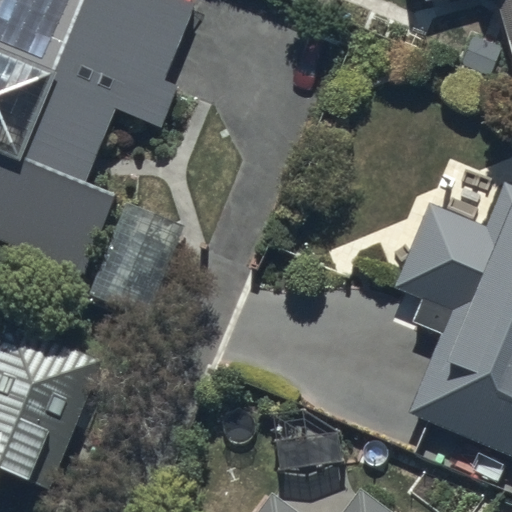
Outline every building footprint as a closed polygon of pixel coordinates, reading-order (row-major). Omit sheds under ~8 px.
[(0,0),(0,239),(82,274),(114,188),(86,178),(115,104),(163,125),(179,81),(163,73),(192,0),(0,0)] [(511,0),(497,0),(511,51),(511,0)] [(441,329),(407,406),(511,453),(511,182),(503,179),(485,223),(429,200),(394,284),(421,295),(411,317),(441,329)] [(0,471),(4,462),(54,487),(109,352),(7,316),(0,336),(0,471)] [(402,511),(363,482),(341,511),(303,511),(275,487),(253,511),(402,511)]
